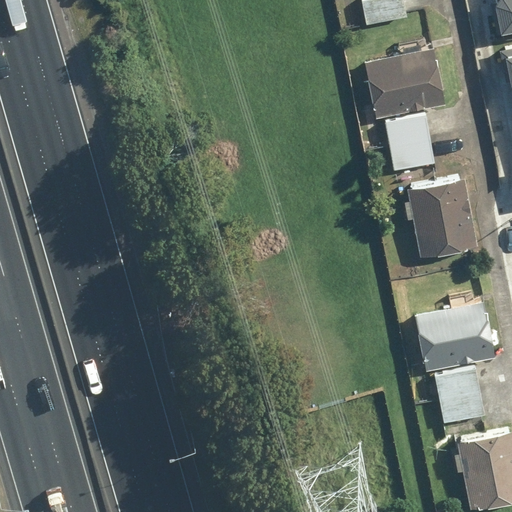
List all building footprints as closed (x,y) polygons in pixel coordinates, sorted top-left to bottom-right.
[(400,0),(350,0),(355,24),(403,15),(400,0)] [(511,0),(499,0),(497,5),(503,33),(511,30),(511,0)] [(430,46),(359,60),(370,116),(441,102),(430,46)] [(424,111),(381,119),(390,168),(433,160),(424,111)] [(403,184),(404,187),(398,188),(403,218),(409,217),(416,254),(474,244),(462,173),(403,184)] [(469,300),(412,312),(424,369),(493,354),(484,309),(471,311),(469,300)] [(473,365),(431,372),(440,421),(482,414),(473,365)] [(511,438),(509,425),(452,437),(468,511),(511,501),(511,438)]
